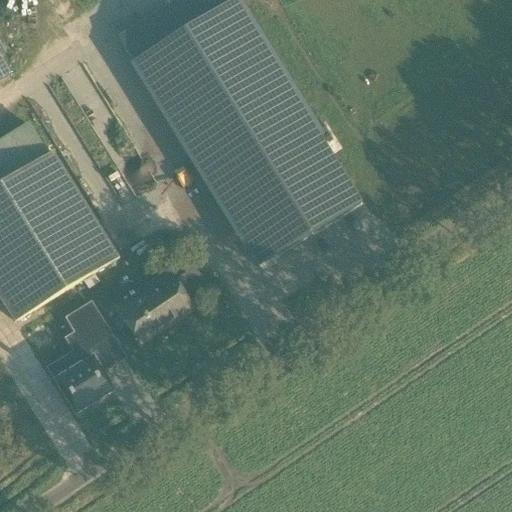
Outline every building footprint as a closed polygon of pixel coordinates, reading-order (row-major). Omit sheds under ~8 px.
[(229,0),(164,0),(110,33),(209,196),(233,181),(274,249),(353,201),(229,0)] [(0,83),(12,77),(0,56),(0,83)] [(119,261),(53,155),(0,187),(0,300),(15,325),(119,261)] [(194,311),(168,272),(146,288),(151,296),(120,316),(140,347),(194,311)] [(91,305),(67,320),(75,334),(88,355),(112,339),(91,305)] [(61,375),(48,384),(70,416),(105,391),(83,359),(74,366),(71,362),(58,371),(61,375)]
